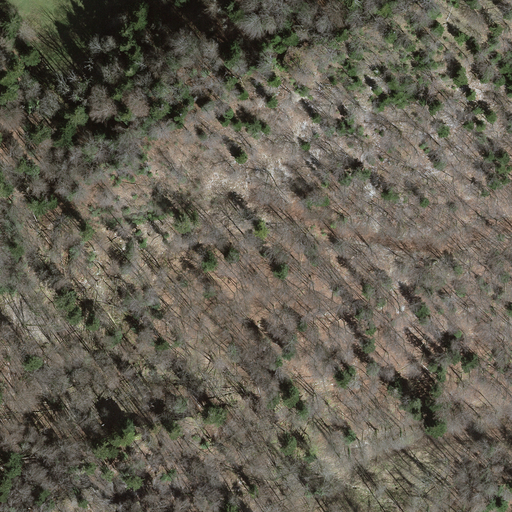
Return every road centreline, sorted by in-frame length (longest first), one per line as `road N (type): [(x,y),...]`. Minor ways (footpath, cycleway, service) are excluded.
road 1 (track): [(511,227),(432,247),(339,233),(243,204),(150,216)]
road 2 (track): [(361,511),(344,481),(384,455),(432,441),(511,437)]
